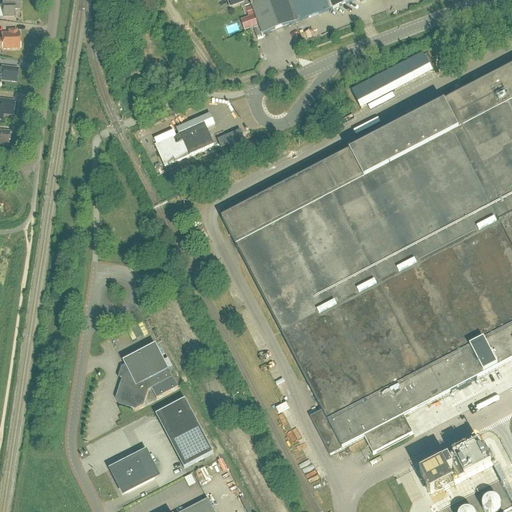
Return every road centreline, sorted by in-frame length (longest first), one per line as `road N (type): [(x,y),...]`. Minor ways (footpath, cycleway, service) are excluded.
road 1 (unclassified): [(90,314),(71,438),(98,511)]
road 2 (residential): [(0,172),(21,174),(36,162),(53,0)]
road 3 (unclassified): [(490,0),(337,58)]
road 4 (unclassified): [(268,73),(226,82),(159,0)]
road 5 (unclassified): [(257,91),(258,117),(285,124),(337,58)]
